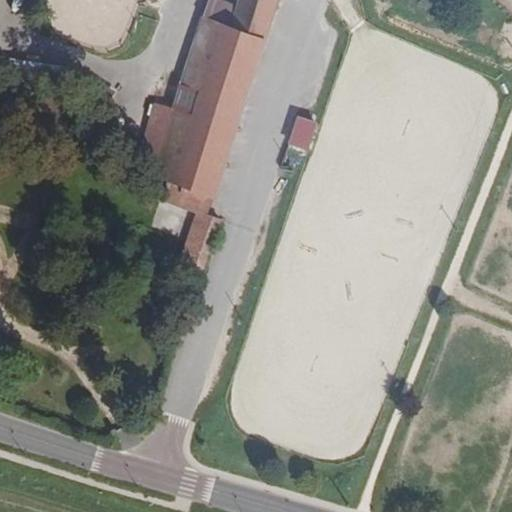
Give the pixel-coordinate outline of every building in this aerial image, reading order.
[(265,23),(271,0),(230,0),(226,14),(265,23)] [(217,188),(265,23),(206,9),(159,172),(161,174),(164,174),(217,188)] [(134,146),(97,110),(83,125),(119,161),(134,146)] [(294,115),(284,144),(304,151),(315,123),(294,115)] [(211,211),(195,207),(180,268),(194,272),(203,274),(217,212),(211,211)] [(139,218),(133,235),(155,243),(161,226),(139,218)]
